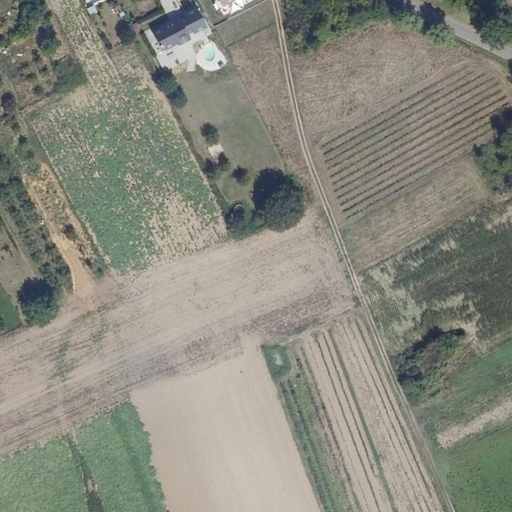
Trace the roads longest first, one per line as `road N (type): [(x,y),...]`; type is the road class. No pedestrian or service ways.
road 1 (track): [(273,0),(325,206),(447,511)]
road 2 (tertiary): [(511,58),(392,0)]
